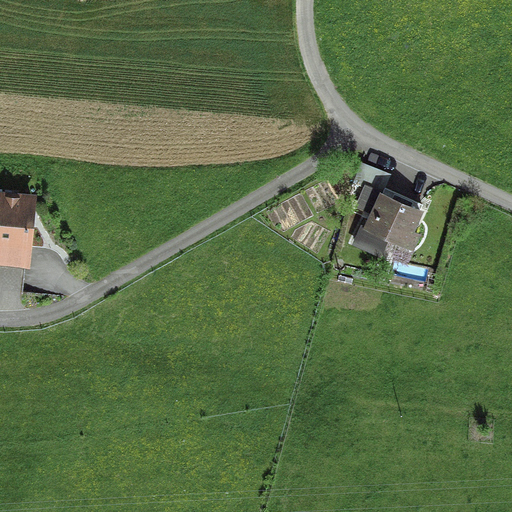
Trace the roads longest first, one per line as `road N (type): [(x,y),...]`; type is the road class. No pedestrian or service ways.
road 1 (residential): [(351,129),(330,153),(73,306),(38,320),(0,322)]
road 2 (residential): [(511,206),(351,129)]
road 3 (residential): [(351,129),(315,73),(304,0)]
